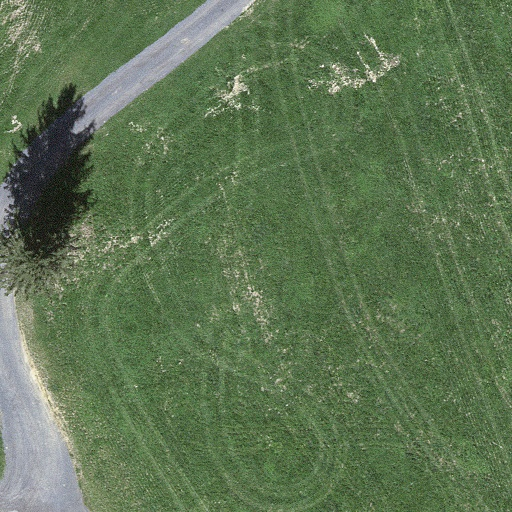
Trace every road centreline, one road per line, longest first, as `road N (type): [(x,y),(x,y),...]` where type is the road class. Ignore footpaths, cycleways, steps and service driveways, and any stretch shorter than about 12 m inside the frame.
road 1 (track): [(230,0),(174,58),(37,157),(0,226)]
road 2 (track): [(0,362),(49,511)]
